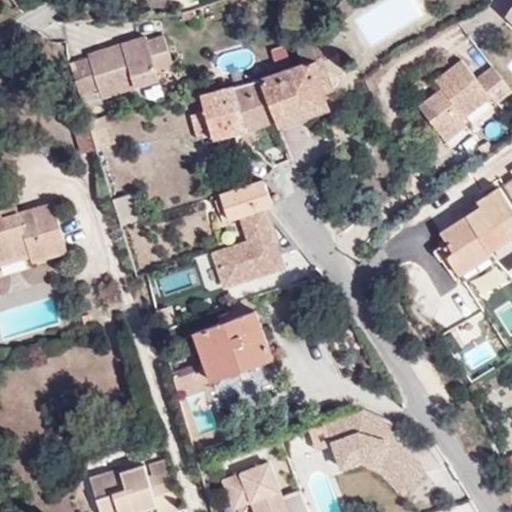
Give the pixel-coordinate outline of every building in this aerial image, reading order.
[(149,40),(148,35),(92,52),(105,95),(163,77),(161,71),(176,66),(166,34),(149,40)] [(329,63),(320,38),(296,48),(301,64),(319,111),(329,108),(323,91),(333,88),(330,82),(346,75),(340,58),(329,63)] [(274,54),(278,66),(292,61),(288,49),(274,54)] [(419,110),(446,144),(467,127),(462,121),(490,99),(496,106),(511,93),(511,92),(494,69),(479,81),(464,63),(438,82),(444,91),(419,110)] [(306,116),(319,111),(301,64),(294,67),(260,79),(278,122),(280,121),(305,112),(306,116)] [(248,132),(278,122),(260,79),(234,88),(248,132)] [(248,132),(234,88),(201,96),(204,109),(189,113),(197,139),(211,135),(213,140),(235,134),(238,148),(252,144),(248,132)] [(283,129),(308,120),(306,116),(305,112),(280,121),(283,129)] [(97,149),(88,120),(86,113),(72,118),(83,154),(97,149)] [(450,150),(472,133),(467,127),(446,144),(450,150)] [(264,177),(220,192),(221,196),(230,220),(239,217),(263,209),(269,207),(273,206),(264,177)] [(480,206),(441,232),(453,252),(511,213),(511,203),(500,186),(477,201),(480,206)] [(134,196),(114,202),(121,225),(141,219),(134,196)] [(0,264),(30,255),(33,262),(69,251),(54,203),(4,219),(0,206),(0,264)] [(303,247),(269,207),(263,209),(270,231),(278,255),(303,247)] [(278,255),(270,231),(263,209),(239,217),(246,239),(246,240),(214,251),(225,285),(282,267),(278,255)] [(491,250),(511,236),(511,213),(453,252),(447,256),(460,275),(493,252),(491,250)] [(497,259),(493,252),(460,275),(464,281),(497,259)] [(397,265),(402,281),(409,281),(415,280),(414,277),(410,262),(397,265)] [(205,360),(211,378),(272,357),(257,311),(195,332),(205,360)] [(168,373),(173,392),(211,378),(205,360),(168,373)] [(489,391),(482,378),(469,386),(475,399),(489,391)] [(342,468),(363,461),(377,471),(401,496),(423,475),(398,449),(395,453),(386,444),(388,439),(393,424),(394,423),(383,418),(378,416),(376,415),(372,414),(363,410),(327,423),(342,468)] [(398,449),(388,439),(386,444),(395,453),(398,449)] [(122,470),(121,466),(90,475),(102,511),(130,511),(156,503),(158,511),(164,511),(179,507),(167,468),(148,474),(143,463),(122,470)] [(287,511),(269,463),(224,480),(235,507),(252,501),(256,511),(287,511)]
